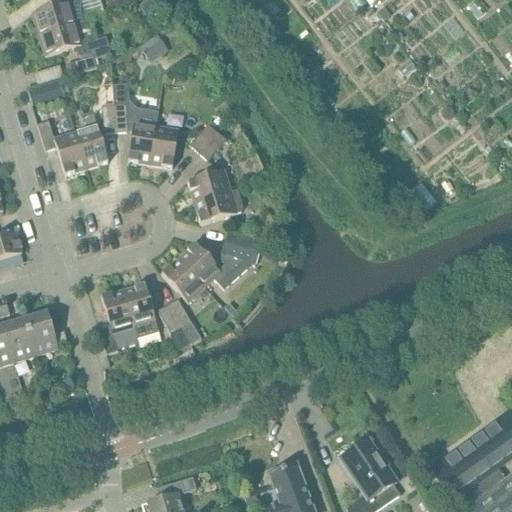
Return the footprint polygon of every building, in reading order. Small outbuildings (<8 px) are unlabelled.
[(56,0),(59,8),(32,16),(38,38),(87,23),(80,1),(77,2),(76,0),(56,0)] [(150,0),(139,8),(146,20),(158,12),(150,0)] [(89,55),(87,47),(93,44),(87,23),(38,38),(45,59),(77,50),(79,58),(89,55)] [(167,55),(157,40),(142,50),(152,65),(167,55)] [(69,78),(96,70),(93,59),(66,67),(69,78)] [(113,108),(115,136),(127,135),(125,107),(129,107),(128,86),(112,87),(113,108)] [(29,90),(26,91),(32,109),(43,105),(38,88),(37,88),(29,90)] [(129,107),(125,107),(127,135),(132,134),(127,164),(150,168),(156,129),(158,114),(136,111),(129,103),(129,107)] [(103,136),(115,136),(113,108),(102,108),(103,136)] [(86,131),(75,135),(86,172),(107,166),(93,118),(86,120),(86,129),(86,131)] [(48,124),(37,127),(45,154),(56,151),(64,178),(86,172),(75,135),(54,141),(48,124)] [(198,156),(216,135),(208,127),(189,149),(198,156)] [(156,129),(150,168),(172,171),(178,133),(156,129)] [(216,135),(198,156),(207,164),(225,143),(216,135)] [(193,206),(230,195),(224,173),(187,184),(193,206)] [(234,194),(230,195),(193,206),(200,227),(241,215),(243,211),(238,196),(234,194)] [(224,244),(251,252),(254,241),(227,233),(224,244)] [(0,263),(6,261),(8,267),(17,264),(16,259),(21,257),(15,236),(0,240),(0,263)] [(254,241),(251,252),(259,254),(260,254),(263,243),(254,241)] [(224,244),(221,256),(248,263),(251,252),(224,244)] [(194,247),(178,262),(204,290),(214,282),(219,287),(224,293),(252,268),(255,268),(259,254),(251,252),(248,263),(221,256),(214,262),(217,265),(214,268),(211,265),(194,247)] [(204,290),(178,262),(161,277),(187,306),(204,290)] [(158,335),(155,324),(144,287),(122,293),(133,330),(137,342),(158,335)] [(109,327),(98,330),(106,357),(117,354),(112,337),(133,330),(122,293),(101,300),(109,327)] [(178,302),(167,308),(181,332),(185,339),(187,343),(190,348),(200,342),(191,326),(178,302)] [(229,306),(224,310),(228,316),(232,320),(237,316),(233,311),(229,306)] [(6,307),(0,308),(0,319),(9,317),(6,307)] [(181,332),(167,308),(157,313),(171,338),(181,332)] [(47,316),(24,322),(35,359),(58,352),(56,347),(67,344),(64,334),(53,337),(47,316)] [(13,365),(35,359),(24,322),(2,329),(13,365)] [(2,329),(0,329),(0,369),(13,365),(2,329)] [(112,388),(125,384),(120,371),(107,375),(112,388)] [(511,417),(509,414),(428,472),(457,511),(461,511),(505,481),(498,471),(511,461),(511,417)] [(377,511),(399,498),(392,488),(397,484),(386,469),(389,466),(381,454),(378,456),(368,442),(339,461),(364,498),(351,507),(349,508),(349,510),(348,511),(347,511),(377,511)] [(311,511),(295,468),(269,478),(280,506),(269,510),(269,511),(311,511)] [(511,511),(511,475),(505,481),(461,511),(511,511)] [(181,511),(177,498),(196,492),(192,481),(156,492),(159,503),(141,509),(141,511),(181,511)]
